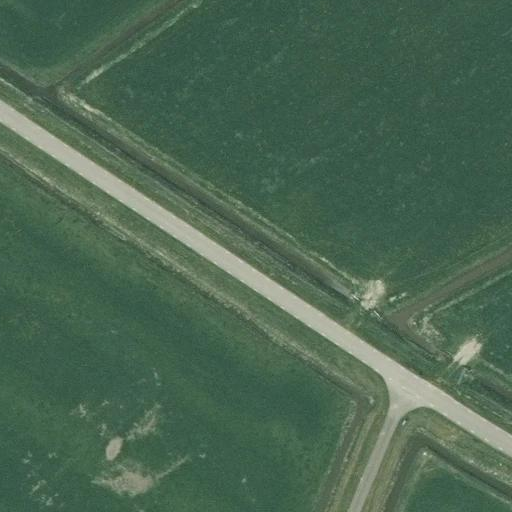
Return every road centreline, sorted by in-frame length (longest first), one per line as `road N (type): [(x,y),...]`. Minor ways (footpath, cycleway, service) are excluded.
road 1 (tertiary): [(412,383),(0,111)]
road 2 (unclassified): [(354,511),(412,383)]
